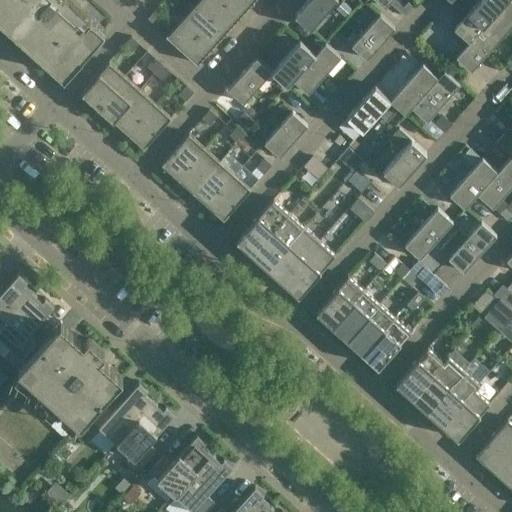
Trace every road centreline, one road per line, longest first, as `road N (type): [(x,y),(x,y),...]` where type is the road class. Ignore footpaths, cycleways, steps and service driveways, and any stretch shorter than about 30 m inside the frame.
road 1 (residential): [(330,511),(0,218)]
road 2 (residential): [(209,248),(436,0)]
road 3 (residential): [(290,320),(511,73)]
road 4 (residential): [(371,392),(511,235)]
